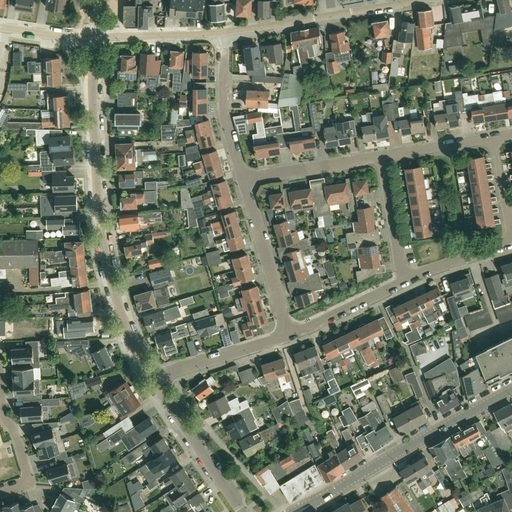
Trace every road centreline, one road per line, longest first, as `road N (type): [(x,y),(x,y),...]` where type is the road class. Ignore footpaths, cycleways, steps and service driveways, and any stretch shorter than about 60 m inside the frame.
road 1 (residential): [(160,380),(121,314),(105,251),(94,37)]
road 2 (tertiary): [(299,511),(511,391)]
road 3 (residential): [(286,337),(242,179)]
road 4 (residential): [(243,511),(160,380)]
road 5 (residential): [(242,179),(223,115),(223,32)]
road 6 (residential): [(242,179),(381,156)]
road 7 (residential): [(160,380),(286,337)]
road 8 (residential): [(286,337),(406,281)]
road 9 (residential): [(223,32),(94,37)]
road 10 (residential): [(0,492),(27,480),(3,420),(0,386)]
road 11 (residential): [(406,281),(381,156)]
